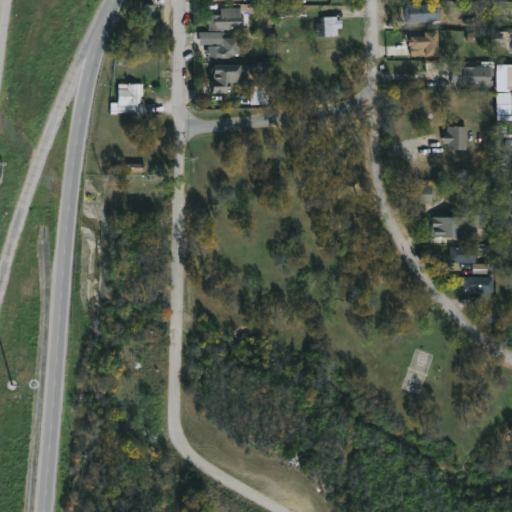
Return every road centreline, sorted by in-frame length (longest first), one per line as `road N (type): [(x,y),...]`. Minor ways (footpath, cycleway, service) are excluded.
road 1 (secondary): [(47,511),(83,98),(113,0)]
road 2 (residential): [(182,126),(190,454),(203,470),(278,511)]
road 3 (residential): [(511,356),(457,314),(401,240),(377,163),(372,90)]
road 4 (residential): [(372,90),(355,106),(311,118),(182,126)]
road 5 (motorway): [(0,285),(50,133)]
road 6 (residential): [(182,126),(180,0)]
